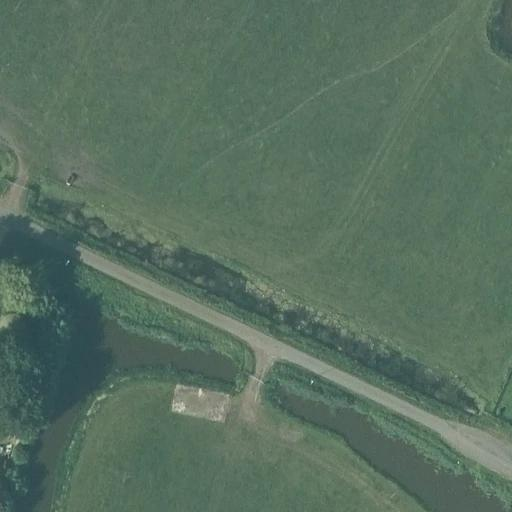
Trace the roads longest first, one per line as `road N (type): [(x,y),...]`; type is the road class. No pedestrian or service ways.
road 1 (unclassified): [(511,463),(0,212)]
road 2 (track): [(227,498),(273,345)]
